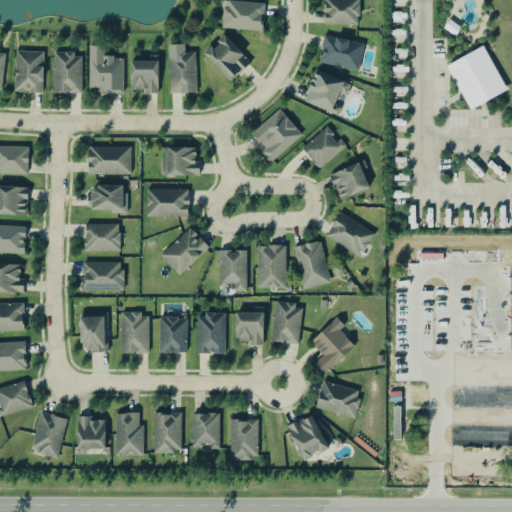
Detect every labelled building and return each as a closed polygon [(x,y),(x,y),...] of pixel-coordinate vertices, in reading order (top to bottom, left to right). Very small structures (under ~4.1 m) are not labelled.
[(222,28),(264,30),(265,2),(223,0),(222,28)] [(359,24),(358,0),(324,0),(324,24),(359,24)] [(230,82),(251,62),(225,34),(204,54),(230,82)] [(360,69),(363,41),(323,36),(319,63),(360,69)] [(123,93),(123,57),(102,56),(102,45),(89,45),(88,87),(97,87),(97,93),(123,93)] [(507,90),(483,45),(446,65),(470,109),(507,90)] [(42,92),(44,51),(16,50),(15,92),(42,92)] [(54,92),(82,93),(82,52),(54,52),(54,92)] [(170,93),(196,92),(196,53),(169,53),(170,93)] [(158,93),(158,59),(130,59),(130,89),(145,89),(145,93),(158,93)] [(304,101),(336,113),(341,100),(346,102),(353,83),(316,69),(304,101)] [(302,133),(279,108),(252,133),(265,147),(261,152),(270,162),(302,133)] [(345,146),(327,126),(302,148),(320,169),(345,146)] [(28,146),(0,145),(0,173),(28,173),(28,146)] [(88,173),(131,174),(131,146),(88,146),(88,173)] [(196,147),(167,147),(167,174),(199,175),(199,161),(196,161),(196,147)] [(339,200),(369,189),(360,162),(329,173),(339,200)] [(0,213),(27,215),(28,187),(0,185),(0,213)] [(126,212),(127,192),(123,192),(123,186),(92,185),(91,210),(126,212)] [(189,189),(147,188),(146,216),(188,216),(189,189)] [(374,230),(338,213),(326,238),(362,255),(374,230)] [(85,224),(85,251),(120,250),(119,223),(85,224)] [(26,226),(0,224),(0,251),(25,253),(26,226)] [(179,275),(209,247),(190,226),(160,254),(179,275)] [(329,283),(321,240),(294,245),(302,288),(329,283)] [(285,288),(286,245),(258,245),(257,288),(285,288)] [(246,250),(219,250),(219,286),(234,286),(234,290),(247,290),(246,250)] [(123,289),(122,261),(83,262),(83,290),(123,289)] [(22,264),(0,263),(0,291),(22,292),(22,264)] [(271,341),(299,344),(302,304),(275,301),(271,341)] [(0,303),(0,330),(24,330),(23,302),(0,303)] [(106,311),(80,312),(81,351),(107,350),(106,311)] [(264,344),(263,312),(235,312),(236,341),(250,340),(250,345),(264,344)] [(121,353),(149,353),(148,313),(120,313),(121,353)] [(225,354),(225,313),(197,313),(197,353),(225,354)] [(187,352),(187,317),(159,317),(159,352),(187,352)] [(355,347),(340,329),(344,325),(337,317),(310,340),(323,355),(313,363),(323,374),(355,347)] [(0,370),(26,369),(25,341),(0,342),(0,370)] [(0,416),(33,407),(25,380),(0,387),(0,416)] [(361,391),(323,381),(316,408),(354,418),(361,391)] [(66,417),(39,412),(32,451),(59,456),(66,417)] [(115,412),(116,455),(143,455),(143,424),(139,424),(139,412),(115,412)] [(154,412),(154,452),(181,452),(182,412),(154,412)] [(192,447),(219,448),(220,413),(192,413),(192,447)] [(328,447),(311,413),(286,426),(303,460),(328,447)] [(77,418),(77,453),(107,453),(106,417),(77,418)] [(231,459),(258,458),(258,450),(262,449),(262,419),(230,419),(231,459)]
